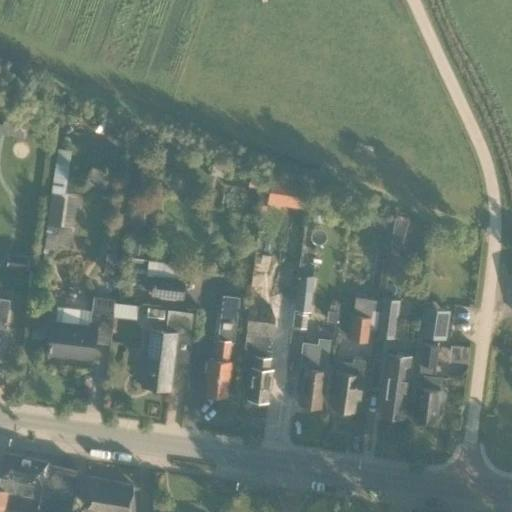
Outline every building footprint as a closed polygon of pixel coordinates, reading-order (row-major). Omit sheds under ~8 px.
[(22,135),(25,115),(7,113),(4,133),(22,135)] [(118,146),(126,135),(113,125),(105,135),(118,146)] [(233,179),(250,178),(249,162),(232,163),(233,179)] [(255,174),(252,186),(260,187),(262,175),(255,174)] [(288,204),(300,206),(304,182),(293,180),(288,204)] [(60,225),(64,197),(51,195),(47,224),(58,225),(60,225)] [(406,243),(410,224),(393,221),(390,240),(406,243)] [(57,233),(58,225),(47,224),(46,231),(57,233)] [(55,249),(57,233),(46,231),(44,247),(55,249)] [(147,235),(147,233),(131,232),(129,257),(150,259),(152,235),(147,235)] [(101,263),(114,265),(116,253),(103,251),(101,263)] [(27,268),(29,256),(8,253),(6,265),(27,268)] [(150,259),(150,273),(188,271),(187,257),(150,259)] [(183,298),(185,277),(155,273),(153,295),(183,298)] [(310,310),(312,290),(297,288),(295,308),(310,310)] [(223,294),(220,318),(236,320),(239,296),(223,294)] [(350,338),(367,341),(371,309),(373,298),(356,296),(350,338)] [(0,326),(5,327),(9,299),(0,297),(0,326)] [(52,320),(47,357),(92,362),(95,341),(110,343),(114,312),(112,312),(114,299),(94,297),(92,309),(91,309),(89,324),(52,320)] [(378,334),(396,336),(400,299),(383,297),(378,334)] [(379,310),(381,299),(373,298),(371,309),(379,310)] [(269,333),(274,326),(275,316),(271,306),(249,304),(244,356),(254,357),(253,366),(252,366),(248,398),(268,400),(269,386),(271,386),(273,368),(270,368),(271,356),(270,356),(271,349),(267,348),(269,333)] [(164,317),(165,308),(148,306),(147,315),(164,317)] [(430,307),(423,306),(419,334),(443,338),(445,323),(428,321),(430,307)] [(141,368),(144,368),(142,385),(171,388),(177,332),(189,334),(192,312),(169,309),(166,330),(146,327),(141,368)] [(337,321),(338,311),(328,309),(327,320),(337,321)] [(306,327),(307,313),(296,312),(295,326),(306,327)] [(208,357),(207,372),(209,372),(207,393),(226,395),(228,380),(230,380),(232,360),(228,359),(231,339),(218,338),(216,358),(208,357)] [(444,392),(441,389),(440,389),(440,387),(441,377),(433,376),(435,365),(438,344),(436,344),(423,342),(420,363),(419,374),(418,374),(417,385),(413,418),(436,421),(438,400),(439,401),(439,400),(440,400),(443,397),(444,392)] [(471,359),(472,343),(453,342),(452,358),(471,359)] [(380,414),(403,417),(411,354),(391,351),(389,365),(386,365),(380,414)] [(301,355),(296,391),(301,391),(299,404),(302,404),(304,407),(310,408),(312,406),(321,406),(327,359),(301,355)] [(363,373),(365,359),(353,357),(352,362),(339,360),(333,408),(341,409),(343,412),(349,413),(352,410),(354,411),(356,398),(360,398),(363,373)] [(0,509),(3,510),(7,490),(34,496),(42,459),(5,451),(0,473),(0,509)] [(70,511),(80,467),(42,459),(34,496),(39,497),(37,511),(41,511),(70,511)] [(85,475),(87,507),(115,511),(134,511),(133,485),(133,484),(85,475)]
